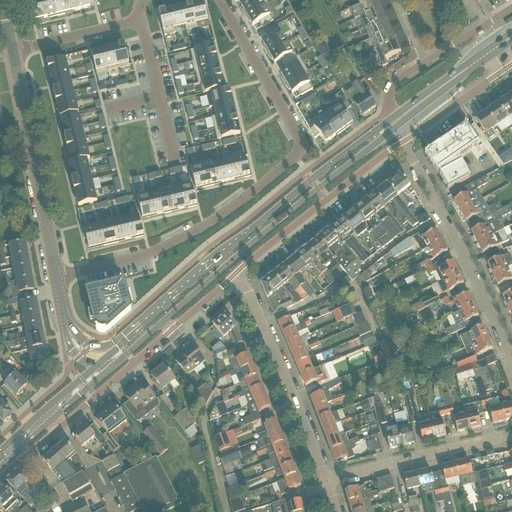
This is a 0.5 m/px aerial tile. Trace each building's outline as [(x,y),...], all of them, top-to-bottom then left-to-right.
[(26,0),(30,15),(33,14),(35,20),(46,17),(42,0),(26,0)] [(42,0),(46,17),(49,17),(49,18),(57,16),(53,0),(42,0)] [(53,0),(57,16),(64,14),(64,13),(67,12),(64,0),(53,0)] [(64,0),(67,12),(77,10),(78,10),(75,0),(64,0)] [(75,0),(78,10),(77,10),(78,11),(90,8),(87,0),(75,0)] [(245,0),(247,3),(241,6),(243,10),(242,11),(246,17),(264,6),(268,4),(266,0),(245,0)] [(380,8),(376,0),(369,0),(360,4),(365,15),(380,8)] [(191,4),(191,5),(195,23),(196,23),(209,20),(207,11),(205,12),(203,2),(202,2),(191,4)] [(183,6),(180,7),(185,26),(184,26),(186,31),(197,28),(196,23),(195,23),(191,5),(191,4),(191,3),(183,5),(183,6)] [(264,6),(246,17),(249,22),(250,22),(252,26),(258,22),(262,28),(273,21),(264,6)] [(180,7),(170,10),(174,28),(175,28),(184,26),(185,26),(180,7)] [(380,8),(365,15),(360,17),(365,28),(385,19),(380,8)] [(167,9),(158,12),(160,18),(164,36),(176,33),(175,28),(174,28),(170,10),(167,10),(167,9)] [(365,28),(364,29),(369,40),(370,39),(390,30),(385,19),(365,28)] [(269,41),(263,44),(265,48),(264,49),(268,54),(286,44),(286,43),(277,28),(266,35),(269,41)] [(390,30),(370,39),(375,50),(395,41),(390,30)] [(344,46),(339,37),(329,42),(334,52),(344,46)] [(400,52),(395,41),(375,50),(382,67),(387,65),(385,59),(400,52)] [(286,44),(268,54),(271,60),(272,60),(274,64),(280,60),(283,65),(297,58),(297,57),(288,42),(286,43),(286,44)] [(115,47),(112,48),(117,68),(129,66),(124,44),(115,46),(115,47)] [(213,45),(190,51),(192,62),(216,56),(216,57),(217,57),(215,49),(214,49),(213,46),(213,45)] [(317,48),(325,63),(328,61),(320,47),(317,48)] [(358,57),(353,47),(348,49),(354,59),(358,57)] [(112,48),(102,50),(107,71),(117,68),(112,48)] [(102,50),(91,53),(97,76),(108,73),(107,71),(102,50)] [(216,56),(192,62),(195,73),(218,67),(218,66),(217,61),(216,57),(216,56)] [(286,71),(280,74),(283,78),(282,79),(285,85),(303,74),(304,74),(308,72),(299,56),(297,57),(297,58),(283,65),(286,71)] [(65,59),(46,64),(48,72),(49,72),(49,75),(68,71),(65,59)] [(218,67),(195,73),(198,84),(200,83),(221,78),(222,78),(220,70),(219,70),(218,67)] [(68,71),(49,75),(52,86),(70,81),(68,71)] [(364,76),(367,81),(372,78),(370,73),(364,76)] [(303,74),(285,85),(288,90),(289,90),(292,94),(298,90),(301,96),(312,89),(304,74),(303,74)] [(221,78),(200,83),(203,94),(224,89),(222,83),(221,78)] [(70,81),(52,86),(53,90),(54,96),(73,92),(70,81)] [(352,85),(354,88),(346,94),(352,105),(354,103),(362,116),(376,107),(358,81),(352,85)] [(230,90),(206,96),(209,108),(214,107),(213,107),(232,102),(231,99),(232,99),(230,90)] [(73,92),(54,96),(55,102),(56,102),(57,107),(75,102),(73,92)] [(511,115),(511,102),(508,96),(497,104),(508,119),(511,115)] [(75,102),(57,107),(60,118),(78,113),(75,102)] [(232,102),(213,107),(214,107),(216,117),(235,113),(234,112),(233,107),(232,102)] [(338,104),(329,110),(344,130),(350,126),(349,125),(352,123),(338,104)] [(497,104),(486,111),(497,126),(508,119),(497,104)] [(329,110),(320,117),(323,121),(334,136),(335,136),(337,134),(337,135),(344,130),(329,110)] [(486,111),(475,119),(486,134),(497,126),(486,111)] [(216,117),(211,118),(214,129),(237,123),(237,124),(238,123),(236,115),(235,116),(235,113),(216,117)] [(79,116),(60,120),(63,131),(82,127),(79,116)] [(323,121),(310,130),(314,139),(319,136),(325,144),(335,136),(334,136),(323,121)] [(237,123),(214,129),(217,140),(240,134),(238,128),(237,124),(237,123)] [(474,124),(468,128),(478,143),(480,142),(487,152),(498,167),(499,169),(503,166),(502,164),(497,158),(474,124)] [(468,128),(466,125),(424,154),(437,172),(478,143),(468,128)] [(82,127),(63,131),(64,136),(65,142),(84,137),(82,127)] [(84,137),(65,142),(66,148),(67,148),(68,152),(87,148),(84,137)] [(485,153),(480,146),(471,151),(477,159),(485,153)] [(87,148),(68,152),(70,163),(71,163),(86,159),(86,160),(89,159),(87,148)] [(511,150),(511,149),(497,158),(502,164),(503,166),(508,164),(511,162),(511,163),(511,150)] [(244,152),(231,155),(232,156),(232,155),(238,179),(244,177),(244,178),(251,177),(249,170),(248,171),(247,165),(244,152)] [(232,156),(221,158),(222,160),(227,181),(234,180),(238,179),(232,155),(232,156)] [(70,163),(68,163),(70,174),(89,170),(86,160),(86,159),(71,163),(70,163)] [(212,160),(201,163),(206,187),(214,185),(217,184),(212,163),(212,160)] [(212,163),(217,184),(221,183),(227,181),(222,160),(212,163)] [(201,163),(190,166),(195,189),(196,189),(199,188),(199,189),(206,187),(201,163)] [(439,175),(443,183),(447,190),(469,178),(461,163),(439,175)] [(89,170),(70,174),(71,179),(72,185),(91,180),(89,170)] [(399,174),(387,184),(407,209),(412,204),(407,197),(414,192),(399,174)] [(468,186),(471,191),(454,201),(460,211),(482,199),(477,190),(487,185),(483,178),(468,186)] [(91,180),(72,185),(74,191),(75,195),(94,191),(91,180)] [(191,182),(179,185),(184,208),(188,207),(188,208),(196,206),(195,200),(191,182)] [(387,184),(373,194),(400,227),(404,224),(407,222),(412,228),(418,223),(414,219),(409,212),(407,209),(387,184)] [(179,185),(168,187),(174,211),(178,210),(184,208),(179,185)] [(168,187),(157,190),(159,195),(163,213),(163,214),(171,212),(171,211),(174,211),(168,187)] [(94,191),(75,195),(78,206),(97,202),(94,191)] [(148,192),(136,195),(142,218),(153,216),(148,197),(149,197),(148,192)] [(373,194),(363,202),(393,240),(397,237),(404,232),(400,227),(373,194)] [(149,197),(148,197),(153,216),(157,215),(163,213),(159,195),(149,197)] [(482,199),(460,211),(465,222),(483,212),(486,218),(488,216),(492,214),(502,209),(499,203),(487,209),(487,208),(482,199)] [(363,202),(352,211),(379,244),(382,249),(393,240),(363,202)] [(488,216),(491,222),(510,213),(507,207),(502,210),(502,209),(492,214),(488,216)] [(352,211),(342,219),(354,235),(368,253),(372,249),(379,244),(352,211)] [(426,213),(414,219),(418,223),(420,226),(430,220),(426,213)] [(138,217),(127,220),(131,238),(135,238),(135,239),(143,237),(138,217)] [(342,219),(330,229),(356,261),(360,266),(368,259),(351,238),(354,235),(342,219)] [(127,220),(116,222),(121,241),(131,238),(127,220)] [(116,222),(106,225),(111,244),(118,243),(118,242),(121,241),(116,222)] [(491,222),(471,232),(476,243),(497,233),(491,222)] [(106,225),(95,227),(100,246),(103,245),(103,246),(111,244),(106,225)] [(95,227),(82,231),(84,239),(86,239),(88,249),(100,246),(95,227)] [(330,229),(318,238),(335,260),(340,266),(348,277),(348,276),(352,281),(356,278),(364,273),(359,266),(360,266),(356,261),(330,229)] [(503,229),(497,233),(476,243),(482,254),(509,240),(503,229)] [(427,235),(419,240),(419,241),(416,242),(422,252),(427,249),(441,241),(436,231),(427,235)] [(318,238),(307,247),(326,272),(328,275),(340,266),(335,260),(318,238)] [(408,239),(389,252),(393,259),(413,248),(408,239)] [(441,241),(427,249),(433,259),(447,252),(441,241)] [(24,242),(9,245),(12,257),(26,254),(24,242)] [(307,247),(295,256),(305,268),(306,269),(308,267),(311,271),(315,268),(321,276),(322,275),(326,272),(307,247)] [(29,266),(26,254),(12,257),(14,269),(29,266)] [(508,254),(502,257),(487,264),(492,275),(507,268),(511,266),(511,259),(510,259),(508,254)] [(295,256),(283,265),(300,287),(308,296),(309,298),(314,294),(298,274),(305,268),(295,256)] [(432,266),(429,260),(411,269),(414,274),(426,268),(427,269),(432,266)] [(430,275),(432,274),(437,284),(440,282),(458,273),(452,262),(438,269),(436,264),(432,266),(427,269),(430,275)] [(366,271),(364,273),(356,278),(360,286),(370,280),(369,277),(380,269),(376,263),(366,271)] [(283,265),(272,274),(282,287),(282,286),(296,304),(303,300),(296,291),(300,287),(283,265)] [(31,278),(29,266),(14,269),(16,281),(31,278)] [(511,278),(507,268),(492,275),(497,286),(511,279),(511,278)] [(326,272),(322,275),(330,285),(334,282),(328,275),(326,272)] [(458,273),(440,282),(437,284),(442,294),(463,284),(458,273)] [(282,287),(272,274),(260,284),(274,314),(292,306),(296,304),(282,286),(282,287)] [(417,278),(415,275),(396,284),(397,288),(417,278)] [(344,280),(342,281),(345,286),(352,281),(348,276),(348,277),(344,280)] [(16,281),(9,282),(11,294),(33,290),(31,278),(16,281)] [(0,289),(0,290),(5,289),(10,288),(9,282),(4,283),(0,283),(0,289)] [(88,292),(87,292),(91,312),(93,321),(95,329),(98,332),(101,333),(105,332),(115,323),(130,310),(130,309),(130,307),(129,307),(128,304),(128,303),(126,294),(124,283),(122,283),(115,285),(112,286),(99,289),(88,292)] [(374,295),(369,286),(362,290),(367,299),(374,295)] [(511,292),(502,297),(507,308),(511,305),(511,292)] [(473,305),(468,294),(453,301),(458,312),(473,305)] [(437,295),(421,303),(415,306),(418,312),(440,301),(437,295)] [(18,298),(4,301),(5,307),(19,304),(18,298)] [(445,306),(451,304),(448,298),(442,300),(445,306)] [(35,300),(20,303),(23,315),(37,312),(35,300)] [(440,302),(433,305),(435,310),(437,313),(443,310),(442,307),(440,302)] [(339,310),(343,320),(350,316),(350,317),(356,314),(351,304),(339,310)] [(473,305),(458,312),(451,316),(455,326),(445,331),(448,336),(465,328),(463,323),(478,316),(473,305)] [(329,314),(327,309),(318,312),(320,317),(329,314)] [(40,324),(37,312),(23,315),(25,326),(40,324)] [(356,314),(350,317),(355,327),(366,322),(362,312),(356,314)] [(234,346),(242,342),(235,327),(225,315),(213,325),(223,338),(229,333),(234,346)] [(282,334),(294,329),(290,318),(277,323),(282,334)] [(371,332),(366,322),(355,327),(359,338),(371,332)] [(40,324),(25,326),(27,338),(42,335),(40,324)] [(294,329),(282,334),(287,345),(299,339),(297,334),(307,330),(306,326),(301,328),(300,326),(294,329)] [(483,327),(468,333),(460,337),(464,348),(473,344),(487,338),(483,327)] [(376,342),(372,333),(360,338),(364,347),(376,342)] [(19,340),(14,341),(15,348),(29,345),(30,350),(44,347),(42,335),(27,338),(19,340)] [(308,335),(299,339),(287,345),(291,355),(309,347),(310,350),(315,348),(313,343),(308,345),(306,340),(310,339),(308,335)] [(451,335),(440,340),(441,344),(453,340),(451,335)] [(362,347),(358,338),(353,341),(357,349),(362,347)] [(487,338),(473,344),(477,355),(492,349),(487,338)] [(389,345),(392,353),(398,351),(394,342),(389,345)] [(186,353),(182,356),(184,358),(177,364),(186,376),(205,361),(192,344),(184,350),(186,353)] [(379,347),(380,349),(370,353),(375,364),(392,357),(386,344),(379,347)] [(47,359),(44,347),(30,350),(32,362),(47,359)] [(313,358),(310,350),(309,347),(291,355),(296,366),(313,358)] [(214,352),(218,361),(228,356),(224,348),(214,352)] [(468,356),(455,361),(455,362),(457,366),(458,369),(476,361),(474,357),(473,354),(468,356)] [(248,355),(236,360),(230,363),(234,371),(235,373),(252,366),(248,355)] [(487,366),(497,362),(494,355),(485,359),(487,366)] [(315,357),(313,358),(296,366),(300,376),(322,367),(320,362),(318,363),(315,357)] [(170,384),(175,380),(163,366),(151,376),(159,387),(158,387),(165,397),(174,390),(170,384)] [(234,371),(229,373),(231,378),(236,376),(239,384),(245,381),(257,376),(252,366),(235,373),(234,371)] [(300,376),(305,387),(317,382),(318,385),(329,380),(324,366),(322,367),(300,376)] [(457,383),(474,378),(471,366),(454,371),(457,383)] [(10,378),(5,384),(16,395),(17,394),(20,395),(23,391),(22,389),(27,385),(11,370),(6,375),(10,378)] [(245,381),(247,387),(242,390),(243,392),(244,394),(261,387),(257,376),(245,381)] [(320,394),(310,398),(314,409),(326,404),(332,402),(333,404),(338,402),(336,397),(331,399),(328,391),(341,384),(339,379),(317,388),(320,394)] [(126,397),(129,402),(124,406),(136,421),(139,421),(147,415),(147,412),(145,409),(155,401),(151,396),(152,395),(141,381),(134,387),(136,389),(126,397)] [(487,399),(483,382),(476,384),(481,406),(489,404),(487,399)] [(193,394),(205,408),(213,393),(206,384),(193,394)] [(385,385),(377,387),(379,394),(387,393),(385,385)] [(244,394),(243,392),(238,394),(240,399),(244,397),(248,405),(266,397),(261,387),(244,394)] [(511,419),(511,403),(507,391),(501,393),(503,399),(504,399),(505,404),(500,406),(504,421),(511,419)] [(411,423),(418,421),(412,395),(405,397),(411,423)] [(266,397),(248,405),(252,416),(242,420),(245,427),(261,420),(258,413),(271,408),(266,397)] [(453,413),(449,398),(443,399),(444,404),(446,414),(453,413)] [(367,401),(360,404),(363,412),(371,409),(370,408),(367,401)] [(12,414),(1,403),(0,403),(0,419),(3,422),(12,414)] [(107,433),(124,419),(112,404),(95,418),(107,433)] [(326,404),(314,409),(318,420),(330,415),(326,404)] [(438,412),(428,415),(430,423),(433,439),(445,436),(441,420),(440,416),(446,414),(444,404),(443,404),(437,406),(438,412)] [(220,417),(215,406),(209,417),(210,422),(220,417)] [(504,421),(500,406),(488,409),(492,424),(504,421)] [(382,407),(377,408),(381,425),(387,423),(383,407),(382,407)] [(192,418),(185,409),(174,418),(185,433),(196,424),(192,418)] [(337,412),(330,415),(318,420),(322,430),(335,425),(334,425),(341,423),(340,420),(337,412)] [(393,414),(394,422),(405,421),(404,412),(393,414)] [(477,412),(465,414),(469,430),(480,427),(477,412)] [(469,430),(465,414),(453,417),(457,433),(469,430)] [(372,415),(367,417),(369,423),(375,421),(372,415)] [(264,426),(266,432),(258,436),(260,440),(280,432),(276,421),(264,426)] [(413,444),(408,421),(396,424),(398,432),(401,446),(413,444)] [(433,439),(430,423),(418,425),(422,441),(433,439)] [(85,425),(72,436),(76,440),(75,441),(81,448),(94,438),(100,446),(105,442),(106,442),(93,425),(88,429),(85,425)] [(322,430),(326,441),(339,436),(335,427),(335,425),(322,430)] [(150,428),(143,434),(161,456),(168,450),(150,428)] [(257,442),(260,450),(256,451),(257,456),(263,454),(261,449),(266,447),(267,450),(284,443),(280,432),(260,440),(257,442)] [(401,446),(398,432),(386,435),(389,449),(401,446)] [(219,452),(231,448),(225,434),(214,439),(219,452)] [(339,436),(326,441),(331,452),(349,445),(350,447),(354,445),(355,445),(353,440),(348,442),(345,434),(339,436)] [(374,452),(382,450),(378,435),(370,436),(374,452)] [(106,442),(105,442),(112,455),(120,448),(111,437),(106,442)] [(63,484),(62,485),(69,497),(72,502),(92,491),(89,485),(82,473),(79,475),(67,462),(76,454),(65,441),(42,461),(63,484)] [(288,453),(284,443),(267,450),(266,447),(261,449),(263,454),(267,452),(270,460),(276,458),(288,453)] [(201,445),(191,450),(198,465),(205,462),(201,445)] [(349,445),(331,452),(335,463),(347,458),(347,460),(354,457),(352,450),(354,449),(355,447),(354,445),(350,447),(349,445)] [(219,456),(222,467),(239,460),(242,459),(238,448),(219,456)] [(276,458),(270,460),(274,469),(274,471),(280,469),(292,464),(288,453),(276,458)] [(156,459),(124,475),(114,456),(102,462),(113,481),(111,482),(126,511),(132,511),(141,508),(142,511),(166,511),(180,505),(156,459)] [(242,469),(239,460),(222,467),(226,475),(242,469)] [(468,461),(455,464),(458,477),(471,474),(468,461)] [(511,463),(503,466),(505,472),(511,469),(511,463)] [(292,464),(280,469),(274,471),(274,469),(268,471),(270,476),(275,474),(276,477),(283,475),(284,480),(297,475),(292,464)] [(446,486),(440,487),(444,501),(446,511),(453,511),(449,493),(448,486),(460,484),(458,477),(455,464),(442,467),(444,477),(445,480),(446,486)] [(28,480),(17,469),(5,481),(30,507),(35,503),(29,496),(25,484),(28,480)] [(433,483),(430,470),(417,473),(420,486),(433,483)] [(487,470),(475,473),(476,479),(480,491),(491,488),(487,470)] [(417,473),(403,477),(407,490),(420,486),(417,473)] [(229,489),(238,485),(234,474),(225,477),(229,489)] [(297,475),(284,480),(276,483),(280,493),(276,494),(278,499),(278,501),(283,500),(281,496),(290,492),(289,490),(301,486),(297,475)] [(394,489),(392,480),(391,476),(383,478),(386,491),(394,489)] [(1,485),(0,485),(0,507),(4,511),(14,511),(21,506),(1,485)] [(238,485),(229,489),(226,490),(229,501),(242,496),(238,485)] [(371,494),(371,491),(366,492),(364,486),(345,492),(348,503),(367,497),(368,500),(373,498),(371,494)] [(444,501),(440,487),(434,489),(438,503),(444,501)] [(261,489),(253,492),(253,495),(254,497),(257,498),(259,496),(259,495),(263,494),(261,489)] [(415,494),(408,495),(409,502),(408,502),(410,508),(411,508),(411,511),(418,511),(419,511),(415,494)] [(94,511),(103,509),(99,495),(90,497),(94,511)] [(52,511),(58,508),(51,496),(46,499),(52,511)] [(242,496),(229,501),(231,511),(238,511),(245,510),(243,506),(246,505),(242,496)] [(373,501),(373,498),(368,500),(367,497),(348,503),(350,511),(358,511),(372,508),(370,502),(373,501)] [(482,500),(484,506),(495,503),(494,497),(482,500)] [(283,501),(283,500),(278,501),(278,502),(280,511),(303,511),(301,501),(285,505),(283,501)] [(390,502),(393,509),(400,507),(398,500),(390,502)]
